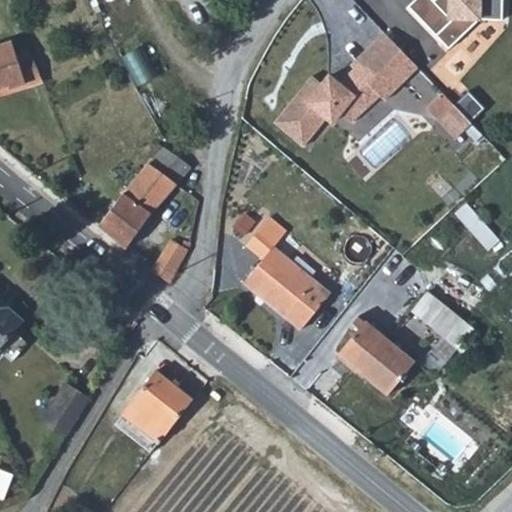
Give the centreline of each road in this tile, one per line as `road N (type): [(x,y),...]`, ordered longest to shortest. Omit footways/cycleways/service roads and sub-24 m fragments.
road 1 (tertiary): [(405,511),(0,184)]
road 2 (unknown): [(233,115),(317,170),(351,182),(384,167),(419,129)]
